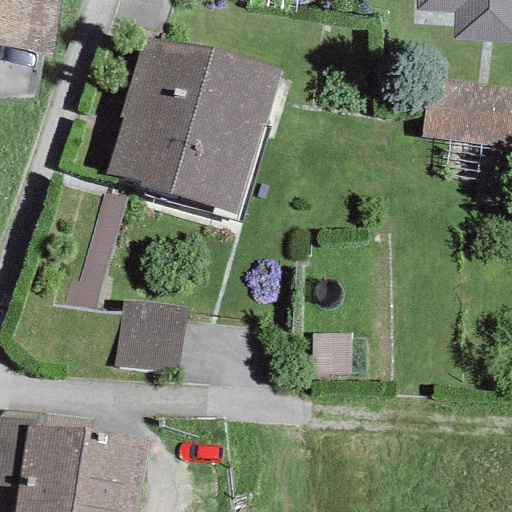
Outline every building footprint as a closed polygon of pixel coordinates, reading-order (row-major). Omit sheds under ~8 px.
[(57,0),(0,0),(0,46),(48,54),(57,0)] [(453,11),(452,40),(511,41),(511,0),(414,0),(414,10),(453,11)] [(237,214),(279,73),(144,33),(119,117),(122,118),(105,175),(237,214)] [(511,137),(511,88),(427,77),(419,138),(510,151),(511,137)] [(184,310),(121,301),(111,365),(174,374),(184,310)] [(136,511),(146,441),(0,421),(0,487),(14,490),(11,511),(136,511)]
